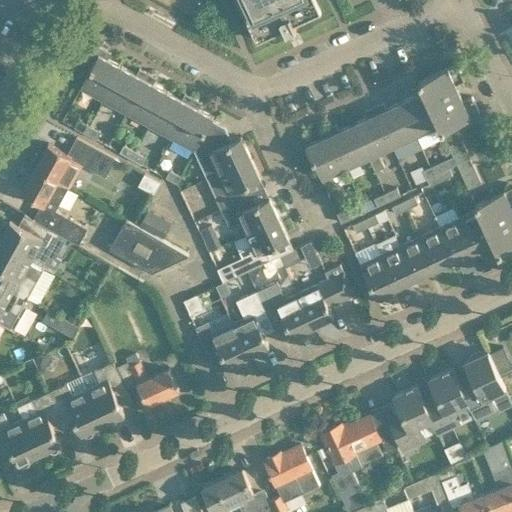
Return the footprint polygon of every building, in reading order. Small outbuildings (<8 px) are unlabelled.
[(247,0),(248,1),(241,4),(257,39),(284,27),(286,32),(297,28),(294,22),(321,10),(316,0),(247,0)] [(97,56),(80,87),(103,100),(122,65),(108,58),(111,52),(98,44),(93,54),(97,56)] [(419,80),(421,84),(430,105),(459,91),(456,83),(465,79),(457,62),(419,80)] [(122,65),(103,100),(126,112),(148,72),(140,67),(136,74),(122,65)] [(148,72),(126,112),(149,125),(168,91),(153,83),(157,77),(148,72)] [(415,95),(400,101),(417,137),(440,126),(430,105),(421,84),(413,88),(415,95)] [(168,91),(149,125),(172,137),(194,97),(185,92),(182,99),(168,91)] [(459,91),(430,105),(440,126),(442,130),(480,112),(472,95),(463,99),(459,91)] [(194,97),(172,137),(195,150),(202,138),(212,119),(214,116),(199,108),(202,102),(194,97)] [(383,101),(374,106),(393,148),(417,137),(400,101),(386,108),(383,101)] [(368,116),(353,123),(369,158),(375,170),(385,165),(379,154),(393,148),(374,106),(365,110),(368,116)] [(90,124),(79,118),(75,126),(85,132),(90,124)] [(202,138),(195,150),(207,177),(218,172),(251,157),(241,135),(231,140),(225,126),(212,119),(202,138)] [(336,123),(327,127),(346,169),(369,158),(353,123),(339,130),(336,123)] [(102,130),(90,124),(85,132),(97,139),(102,130)] [(321,138),(306,145),(322,180),(346,169),(327,127),(318,131),(321,138)] [(48,142),(35,167),(69,185),(81,163),(105,176),(116,157),(77,136),(68,153),(48,142)] [(448,144),(451,150),(464,144),(461,138),(448,144)] [(136,149),(124,143),(120,150),(131,157),(136,149)] [(451,150),(453,154),(453,155),(467,149),(464,144),(451,150)] [(146,154),(136,149),(131,157),(142,162),(146,154)] [(467,149),(453,155),(456,161),(469,155),(467,149)] [(164,152),(160,159),(165,161),(169,154),(164,152)] [(453,154),(434,164),(438,172),(449,166),(457,163),(456,161),(453,155),(453,154)] [(456,161),(457,163),(461,171),(474,165),(469,155),(456,161)] [(261,178),(251,157),(218,172),(207,177),(215,195),(221,208),(243,197),(239,188),(261,178)] [(434,164),(423,169),(426,177),(438,172),(434,164)] [(421,165),(411,170),(416,182),(426,177),(423,169),(421,165)] [(477,171),(474,165),(461,171),(464,177),(477,171)] [(449,166),(438,172),(442,179),(453,174),(449,166)] [(43,203),(35,218),(67,237),(78,243),(87,227),(55,209),(69,185),(35,167),(21,191),(43,203)] [(181,174),(170,168),(166,175),(178,181),(181,174)] [(477,171),(464,177),(466,182),(479,176),(477,171)] [(438,172),(426,177),(430,185),(442,179),(438,172)] [(479,176),(466,182),(469,188),(482,182),(479,176)] [(511,185),(475,203),(478,208),(487,228),(511,215),(511,185)] [(397,186),(385,191),(388,199),(401,193),(397,186)] [(385,191),(374,196),(378,204),(388,199),(385,191)] [(415,195),(403,200),(407,208),(419,203),(415,195)] [(243,197),(221,208),(229,225),(240,220),(246,233),(279,218),(270,197),(247,207),(243,197)] [(362,200),(337,212),(341,222),(366,211),(362,200)] [(392,205),(396,213),(407,208),(403,200),(392,205)] [(442,221),(459,215),(456,206),(438,213),(442,221)] [(478,208),(458,217),(474,251),(494,242),(487,228),(478,208)] [(141,222),(164,235),(172,222),(148,209),(141,222)] [(10,219),(0,237),(0,241),(44,267),(44,266),(54,271),(62,257),(57,254),(67,237),(35,218),(25,213),(18,224),(10,219)] [(376,213),(364,218),(367,226),(379,221),(376,213)] [(511,215),(487,228),(494,242),(499,253),(511,246),(511,215)] [(458,217),(439,226),(454,260),(474,251),(458,217)] [(127,218),(110,248),(152,271),(189,254),(127,218)] [(242,256),(217,268),(223,281),(271,259),(266,250),(289,239),(279,218),(246,233),(252,245),(240,250),(242,256)] [(353,223),(356,231),(367,226),(364,218),(353,223)] [(213,224),(200,230),(204,237),(216,232),(213,224)] [(439,226),(419,235),(435,269),(454,260),(439,226)] [(419,235),(400,245),(415,278),(435,269),(419,235)] [(0,281),(27,297),(44,267),(0,241),(0,281)] [(400,245),(380,254),(396,287),(415,278),(400,245)] [(380,254),(379,254),(360,263),(376,296),(396,287),(380,254)] [(328,278),(297,292),(313,326),(334,316),(329,305),(354,293),(340,263),(325,270),(328,278)] [(261,264),(249,269),(255,281),(262,278),(264,271),(261,264)] [(278,279),(257,289),(275,328),(286,323),(291,336),(313,326),(297,292),(286,297),(278,279)] [(0,321),(11,327),(18,314),(22,316),(28,306),(24,303),(27,297),(0,281),(0,321)] [(216,285),(221,296),(230,291),(225,281),(216,285)] [(245,316),(233,322),(248,356),(270,346),(264,333),(275,328),(257,289),(237,298),(245,316)] [(72,308),(67,318),(79,325),(84,315),(72,308)] [(79,325),(67,318),(61,329),(73,336),(79,325)] [(211,327),(199,332),(208,352),(219,347),(227,365),(248,356),(233,322),(213,331),(211,327)] [(491,352),(502,375),(511,369),(511,364),(503,346),(491,352)] [(459,381),(475,415),(476,419),(499,409),(492,394),(506,387),(488,350),(484,352),(481,350),(470,355),(469,359),(465,361),(476,385),(464,391),(459,381)] [(129,359),(117,365),(119,369),(128,387),(137,382),(147,403),(179,388),(170,367),(149,377),(137,351),(127,355),(129,359)] [(43,352),(34,356),(38,366),(42,367),(47,353),(43,352)] [(101,382),(87,389),(103,423),(125,413),(121,404),(132,399),(114,360),(95,369),(101,382)] [(439,398),(426,405),(431,419),(438,432),(475,415),(459,381),(452,367),(430,377),(439,398)] [(68,382),(49,390),(67,429),(77,425),(81,433),(103,423),(87,389),(74,395),(68,382)] [(389,417),(397,435),(404,448),(426,438),(419,424),(431,419),(426,405),(416,384),(394,394),(404,415),(392,420),(390,416),(389,417)] [(37,412),(24,418),(40,453),(61,443),(57,434),(67,429),(49,390),(31,399),(37,412)] [(4,412),(0,413),(0,452),(3,459),(14,454),(18,463),(40,453),(24,418),(10,425),(4,412)] [(321,432),(329,450),(339,470),(331,474),(349,510),(368,502),(353,469),(362,465),(355,450),(382,438),(389,452),(398,447),(381,412),(371,417),(370,414),(343,427),(341,422),(321,432)] [(499,487),(488,491),(495,511),(499,511),(511,507),(511,455),(511,452),(504,438),(484,447),(493,470),(499,487)] [(460,440),(445,447),(452,462),(467,455),(460,440)] [(265,460),(276,484),(296,475),(304,491),(320,484),(301,443),(282,452),(281,450),(266,457),(267,459),(265,460)] [(203,487),(211,505),(214,511),(228,504),(230,508),(244,502),(249,511),(275,511),(270,500),(266,492),(256,496),(243,468),(203,487)] [(440,470),(428,475),(403,484),(409,497),(433,488),(439,502),(450,498),(451,497),(448,489),(443,477),(440,470)] [(456,472),(443,477),(448,489),(451,497),(450,498),(453,506),(460,503),(460,502),(472,497),(467,482),(460,485),(456,472)] [(460,502),(462,506),(464,511),(495,511),(488,491),(460,502)] [(203,511),(196,494),(181,500),(185,511),(173,511),(170,504),(150,511),(203,511)] [(290,511),(282,495),(270,500),(275,511),(290,511)] [(388,511),(383,496),(371,501),(375,511),(388,511)] [(375,511),(371,501),(355,509),(355,511),(375,511)]
